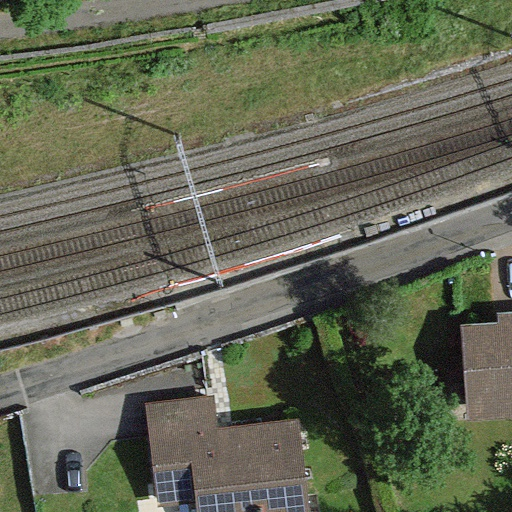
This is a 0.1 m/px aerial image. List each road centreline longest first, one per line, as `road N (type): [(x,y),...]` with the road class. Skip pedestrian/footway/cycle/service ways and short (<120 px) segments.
road 1 (residential): [(0,396),(287,312),(511,227)]
road 2 (unclassified): [(204,0),(0,35)]
